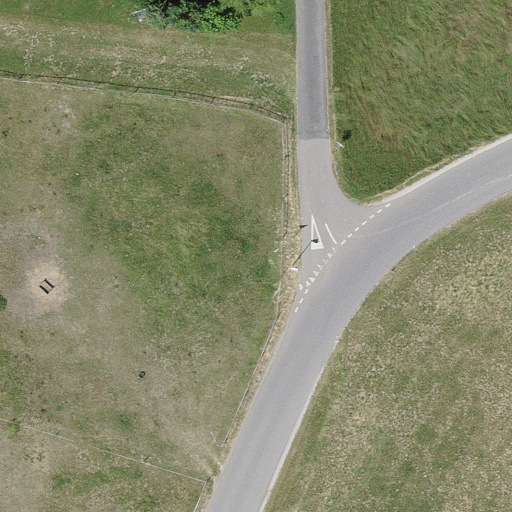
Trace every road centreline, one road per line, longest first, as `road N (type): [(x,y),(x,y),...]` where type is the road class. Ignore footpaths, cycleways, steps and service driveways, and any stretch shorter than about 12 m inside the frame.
road 1 (residential): [(228,511),(308,331),(349,265),(422,207),(511,167)]
road 2 (track): [(349,265),(325,0)]
